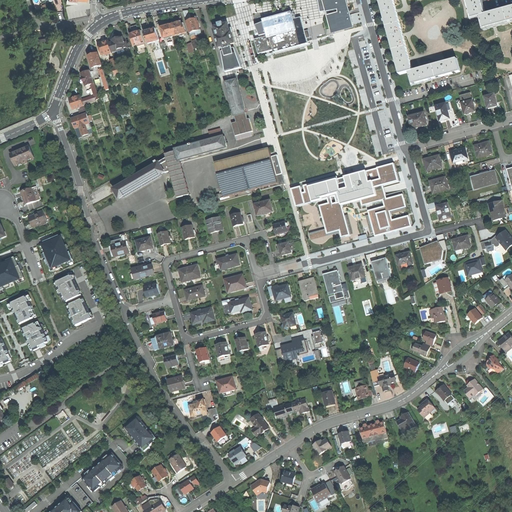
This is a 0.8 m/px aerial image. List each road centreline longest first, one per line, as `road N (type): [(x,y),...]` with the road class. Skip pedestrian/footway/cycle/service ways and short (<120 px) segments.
road 1 (residential): [(275,271),(428,229),(404,147)]
road 2 (residential): [(51,113),(124,313)]
road 3 (residential): [(124,313),(158,386),(232,482)]
road 4 (residential): [(0,379),(102,324),(77,269)]
road 5 (residential): [(433,376),(392,404),(288,445)]
road 6 (unclassified): [(364,0),(404,147)]
road 7 (track): [(308,262),(272,127)]
road 8 (residential): [(188,340),(266,319),(257,276)]
